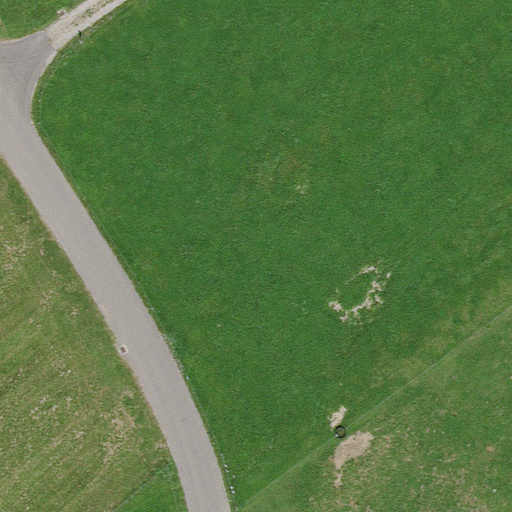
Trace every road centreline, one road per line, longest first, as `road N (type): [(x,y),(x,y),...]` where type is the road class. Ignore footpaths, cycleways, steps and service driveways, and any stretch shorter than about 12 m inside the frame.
road 1 (unclassified): [(213,511),(174,393),(0,106)]
road 2 (track): [(0,90),(112,0)]
